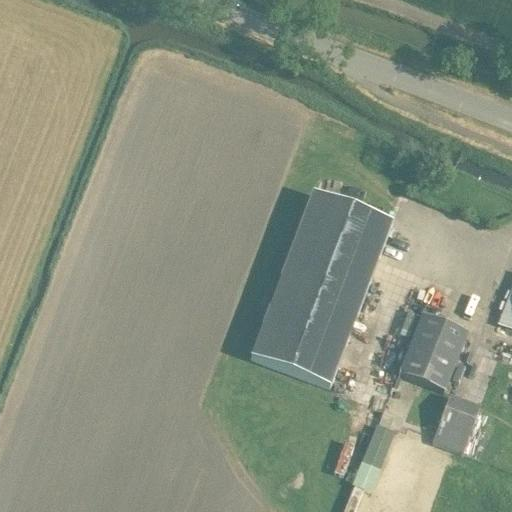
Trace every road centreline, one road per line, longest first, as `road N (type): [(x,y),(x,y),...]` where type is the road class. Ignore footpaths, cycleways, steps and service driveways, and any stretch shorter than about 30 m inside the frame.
road 1 (tertiary): [(511,118),(200,0)]
road 2 (track): [(427,242),(415,213),(328,157)]
